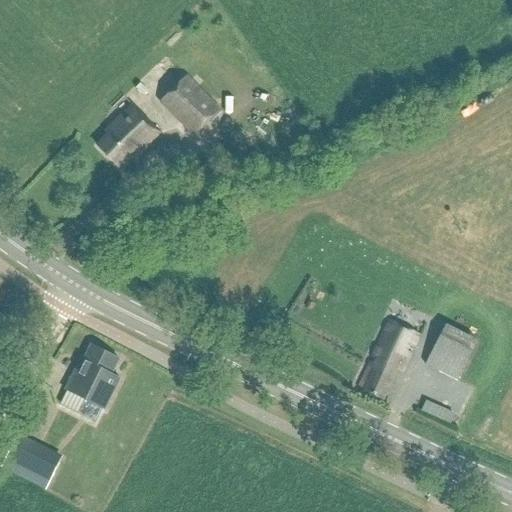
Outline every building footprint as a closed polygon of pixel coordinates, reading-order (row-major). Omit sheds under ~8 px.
[(186,77),(160,103),(194,137),(220,111),(186,77)] [(105,132),(109,136),(98,147),(119,168),(134,153),(137,156),(160,134),(132,105),(105,132)] [(236,184),(240,192),(247,188),(242,181),(236,184)] [(381,340),(357,389),(382,400),(397,370),(403,373),(411,355),(420,337),(389,322),(381,340)] [(447,325),(426,364),(457,381),(478,341),(447,325)] [(66,391),(59,405),(96,423),(103,409),(106,411),(120,379),(111,375),(118,360),(89,347),(77,374),(74,373),(66,391)] [(63,461),(18,439),(7,461),(52,483),(63,461)]
